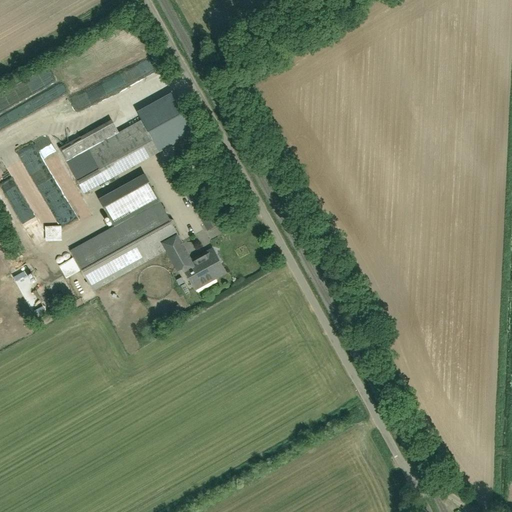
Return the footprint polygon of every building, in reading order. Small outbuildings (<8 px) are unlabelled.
[(20,80),(24,92),(50,83),(47,71),(20,80)] [(112,122),(60,149),(82,191),(158,151),(141,120),(118,132),(112,122)] [(18,152),(4,158),(18,189),(31,184),(18,152)] [(116,226),(71,252),(92,290),(167,247),(179,268),(182,266),(193,259),(145,176),(102,201),(116,226)] [(191,200),(209,231),(220,225),(202,194),(191,200)] [(193,259),(182,266),(196,290),(228,272),(214,247),(193,259)] [(68,277),(51,285),(57,299),(74,291),(68,277)] [(164,302),(169,310),(180,303),(176,295),(164,302)]
